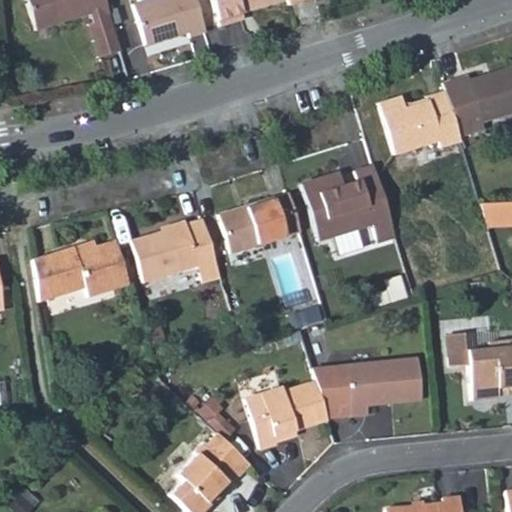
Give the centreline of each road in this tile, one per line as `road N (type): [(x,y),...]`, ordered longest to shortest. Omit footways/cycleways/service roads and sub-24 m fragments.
road 1 (residential): [(511,5),(154,112),(0,148)]
road 2 (residential): [(511,446),(346,468),(294,511)]
